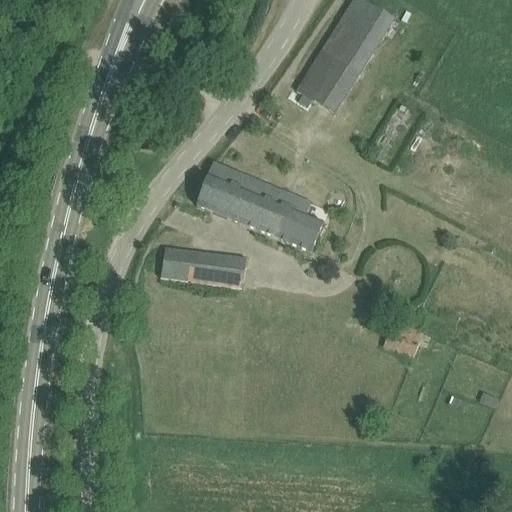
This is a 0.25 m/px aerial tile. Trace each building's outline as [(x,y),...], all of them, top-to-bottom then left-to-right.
[(353,0),(298,92),(341,117),(399,20),(365,0),(353,0)] [(376,151),(396,160),(418,113),(397,104),(376,151)] [(312,205),(214,165),(196,208),(313,255),(325,226),(306,218),(312,205)] [(161,281),(181,284),(240,293),(246,263),(166,251),(161,281)] [(387,349),(416,360),(425,336),(396,325),(387,349)]
